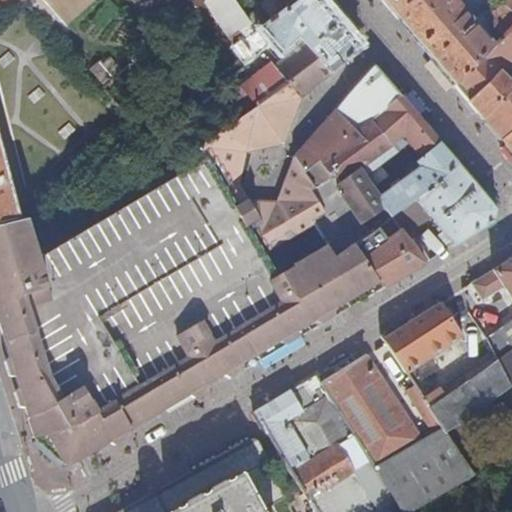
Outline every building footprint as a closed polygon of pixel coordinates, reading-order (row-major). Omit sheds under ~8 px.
[(16,0),(7,9),(0,16),(0,100),(16,158),(27,201),(71,166),(79,176),(31,217),(33,219),(84,177),(138,130),(101,90),(17,0),(16,0)] [(0,0),(0,1),(7,9),(16,0),(0,0)] [(42,0),(65,24),(92,0),(131,0),(163,35),(195,8),(187,0),(42,0)] [(249,35),(295,0),(254,0),(261,8),(247,20),(232,0),(204,0),(202,2),(230,40),(243,29),(249,35)] [(330,73),(359,49),(336,23),(316,0),(295,0),(249,35),(243,29),(230,40),(230,41),(243,59),(269,38),(278,50),(296,36),(303,46),(305,44),(330,73)] [(511,0),(381,0),(394,14),(453,84),(511,25),(511,0)] [(511,82),(502,72),(506,67),(511,61),(511,25),(453,84),(495,134),(501,141),(511,153),(511,152),(511,82)] [(302,97),(316,86),(330,73),(305,44),(303,46),(276,68),(288,83),(302,97)] [(267,99),(288,83),(276,68),(275,68),(271,64),(253,79),(267,99)] [(310,192),(324,212),(309,222),(313,226),(327,248),(335,258),(354,245),(369,233),(362,223),(384,208),(390,217),(458,165),(431,134),(384,79),(373,66),(351,91),(292,159),(314,189),(310,192)] [(511,82),(511,74),(506,67),(502,72),(511,82)] [(224,373),(232,378),(304,335),(290,312),(297,307),(304,312),(303,314),(309,323),(316,318),(320,326),(348,309),(325,276),(313,267),(279,281),(263,259),(313,226),(309,222),(324,212),(310,192),(314,189),(292,159),(285,181),(278,202),(249,201),(247,198),(238,184),(244,178),(246,152),(282,145),(302,97),(288,83),(267,99),(185,156),(173,164),(157,176),(164,185),(82,233),(39,259),(41,264),(31,260),(14,265),(7,263),(0,265),(0,327),(5,342),(12,364),(36,439),(68,466),(94,450),(90,444),(101,439),(103,444),(206,383),(197,366),(203,362),(211,366),(211,369),(215,378),(224,373)] [(139,132),(157,176),(173,164),(168,155),(152,127),(139,132)] [(511,152),(511,153),(501,141),(496,146),(508,161),(511,160),(511,152)] [(173,164),(185,156),(179,148),(168,155),(173,164)] [(439,236),(448,249),(493,223),(496,210),(483,194),(467,176),(458,165),(390,217),(390,218),(404,236),(406,234),(430,218),(443,232),(439,236)] [(0,226),(14,223),(0,168),(0,226)] [(354,245),(383,288),(408,274),(425,264),(415,247),(406,234),(404,236),(390,218),(369,233),(354,245)] [(14,223),(0,226),(0,265),(7,263),(14,265),(31,260),(41,264),(39,259),(23,221),(14,223)] [(335,258),(362,300),(383,288),(354,245),(335,258)] [(415,247),(425,264),(430,261),(419,245),(415,247)] [(325,276),(348,309),(356,304),(362,300),(335,258),(327,248),(279,281),(313,267),(325,276)] [(511,258),(505,263),(491,271),(501,289),(511,304),(511,258)] [(501,289),(491,271),(469,285),(479,302),(501,289)] [(460,337),(439,303),(410,321),(380,339),(412,387),(419,382),(411,369),(460,337)] [(290,312),(304,335),(315,329),(320,326),(316,318),(309,323),(303,314),(304,312),(297,307),(290,312)] [(507,388),(511,384),(511,311),(511,313),(511,315),(511,320),(484,340),(491,354),(507,388)] [(477,409),(507,388),(491,354),(421,400),(443,433),(478,410),(477,409)] [(401,511),(412,511),(472,477),(443,434),(443,433),(421,400),(412,387),(404,393),(432,435),(419,442),(365,358),(320,384),(348,429),(401,511)] [(206,383),(215,378),(211,369),(211,366),(203,362),(197,366),(206,383)] [(320,384),(314,375),(283,394),(254,412),(308,503),(352,474),(375,511),(401,511),(348,429),(320,384)] [(264,511),(285,501),(254,442),(125,511),(264,511)]
